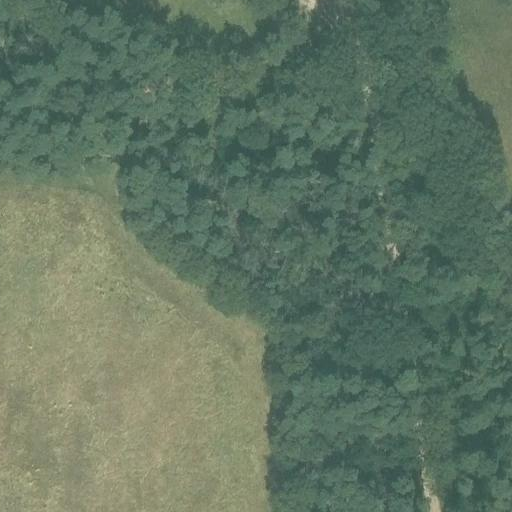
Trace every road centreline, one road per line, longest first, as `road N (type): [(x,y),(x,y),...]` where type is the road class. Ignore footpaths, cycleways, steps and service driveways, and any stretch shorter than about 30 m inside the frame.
road 1 (track): [(316,0),(290,47),(107,173),(0,174)]
road 2 (track): [(397,334),(360,66),(318,0)]
road 3 (track): [(430,511),(397,334)]
